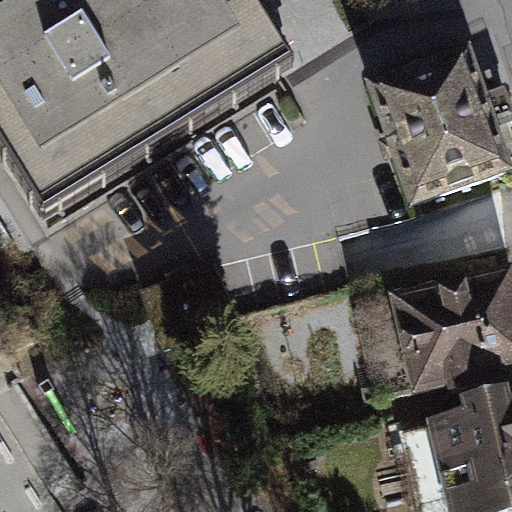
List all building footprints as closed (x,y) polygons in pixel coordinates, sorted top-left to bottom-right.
[(0,0),(0,137),(52,223),(298,74),(252,0),(0,0)] [(470,81),(380,113),(418,219),(508,187),(470,81)] [(213,274),(168,292),(188,343),(234,325),(213,274)] [(511,317),(504,284),(386,312),(407,404),(511,379),(511,317)] [(511,511),(511,421),(432,437),(446,511),(511,511)]
